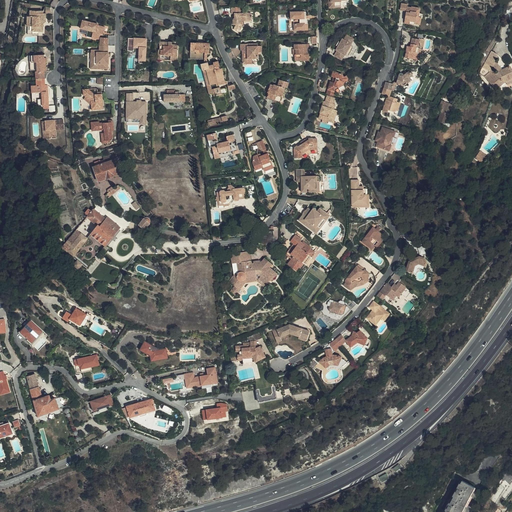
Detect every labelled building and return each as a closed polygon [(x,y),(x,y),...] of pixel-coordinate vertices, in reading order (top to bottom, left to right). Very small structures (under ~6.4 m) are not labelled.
[(407,4),(401,3),(400,9),(406,10),(404,23),(417,25),(417,24),(419,24),(421,14),(419,13),(420,8),(411,6),(411,8),(407,7),(407,4)] [(243,7),(233,7),(233,14),(236,14),(236,19),(234,21),(234,26),(236,26),(236,28),(235,30),(239,33),(243,27),(243,21),(253,21),(253,19),(254,19),(254,16),(253,16),(253,14),(243,14),(243,7)] [(46,21),(46,14),(43,14),(43,10),(31,10),(31,16),(29,16),(29,25),(34,26),(34,30),(43,30),(43,21),(46,21)] [(308,23),(308,16),(308,12),(292,13),(293,20),(302,19),(302,24),(296,24),(296,31),(306,30),(306,25),(308,23)] [(103,30),(104,25),(97,23),(97,22),(82,18),(80,27),(81,28),(86,29),(86,33),(92,34),(91,36),(95,37),(97,29),(103,30)] [(345,53),(349,47),(350,44),(353,39),(347,35),(343,39),(342,39),(340,41),(339,41),(336,44),(337,46),(335,49),(336,50),(333,54),(333,55),(340,59),(343,55),(345,53)] [(128,50),(134,51),(134,47),(140,47),(139,60),(146,60),(147,38),(134,38),(129,38),(128,50)] [(421,39),(413,38),(412,47),(410,46),(408,58),(422,60),(423,49),(424,48),(420,48),(421,39)] [(160,41),(159,48),(162,49),(162,53),(170,54),(170,58),(176,59),(177,47),(173,47),(173,43),(171,43),(172,41),(168,41),(160,41)] [(208,82),(225,82),(224,78),(222,79),(221,76),(222,76),(220,71),(221,70),(219,62),(217,62),(216,61),(211,60),(211,62),(206,62),(206,59),(205,59),(205,52),(207,52),(208,43),(190,42),(188,58),(202,58),(202,62),(199,63),(203,79),(207,78),(208,82)] [(103,53),(103,44),(98,44),(96,44),(96,53),(87,53),(88,57),(90,57),(90,67),(97,67),(97,70),(98,69),(106,69),(106,59),(103,59),(103,53)] [(243,51),(243,59),(252,59),(253,62),(259,62),(258,52),(262,52),(262,47),(258,47),(258,45),(241,45),(241,51),(243,51)] [(309,50),(309,45),(295,45),(294,50),(296,50),(296,55),(294,55),(295,61),(309,61),(309,55),(308,55),(307,50),(309,50)] [(162,49),(159,48),(158,48),(157,59),(169,60),(170,58),(170,54),(162,53),(162,49)] [(495,68),(498,64),(494,62),(498,55),(492,51),(483,67),(489,71),(492,66),(495,68)] [(37,71),(37,79),(46,78),(45,71),(47,71),(47,62),(45,62),(45,57),(44,53),(34,54),(35,71),(37,71)] [(90,57),(88,57),(88,70),(97,70),(97,67),(90,67),(90,57)] [(502,70),(500,66),(497,70),(497,71),(497,73),(488,81),(496,90),(505,82),(511,78),(511,71),(510,66),(502,70)] [(327,94),(341,98),(342,92),(341,91),(342,87),(347,88),(351,85),(353,87),(355,77),(353,75),(350,77),(345,72),(333,69),(331,74),(336,76),(334,81),(332,80),(329,87),(327,94)] [(401,73),(398,83),(406,85),(413,79),(411,76),(413,75),(413,72),(409,70),(404,74),(402,72),(401,73)] [(46,78),(37,79),(37,84),(31,85),(32,93),(42,92),(43,99),(38,100),(39,109),(50,109),(49,96),(46,96),(46,91),(49,91),(48,84),(46,84),(46,78)] [(226,83),(225,82),(208,82),(211,93),(213,93),(219,91),(219,94),(228,91),(227,89),(226,89),(225,84),(226,83)] [(100,91),(96,91),(95,91),(95,94),(92,93),(88,88),(82,88),(82,92),(83,95),(88,100),(88,104),(88,108),(100,108),(100,91)] [(271,103),(281,110),(285,104),(283,104),(286,100),(291,104),(297,94),(289,88),(285,94),(282,92),(280,93),(277,91),(272,98),(274,99),(271,103)] [(392,97),(394,91),(393,90),(386,89),(384,94),(389,96),(385,111),(395,114),(396,112),(400,111),(400,110),(402,103),(399,102),(400,99),(392,97)] [(174,90),(166,90),(166,95),(163,95),(163,102),(190,101),(189,97),(182,97),(182,94),(177,94),(177,91),(175,91),(174,90)] [(42,92),(32,93),(33,100),(35,100),(35,110),(39,109),(38,100),(43,99),(42,92)] [(140,124),(148,124),(148,100),(133,100),(133,92),(126,92),(126,122),(140,122),(140,124)] [(138,97),(142,97),(142,100),(151,100),(150,92),(137,92),(138,97)] [(211,93),(208,94),(210,102),(214,101),(215,105),(224,102),(222,96),(214,98),(213,93),(211,93)] [(319,118),(323,120),(324,117),(329,119),(328,122),(334,124),(338,111),(334,110),(335,104),(334,104),(335,98),(327,96),(325,102),(323,101),(320,113),(320,114),(319,118)] [(285,104),(281,110),(285,112),(291,104),(286,100),(283,104),(285,104)] [(453,105),(442,101),(441,103),(440,105),(440,106),(441,107),(439,111),(442,113),(448,115),(453,105)] [(243,110),(247,119),(253,115),(248,107),(243,110)] [(445,124),(448,115),(442,113),(438,122),(445,124)] [(103,128),(103,132),(103,140),(105,139),(111,139),(111,129),(113,129),(113,120),(109,120),(109,121),(99,122),(99,120),(91,121),(91,129),(103,128)] [(53,128),(62,127),(61,121),(40,123),(41,132),(44,131),(45,139),(53,139),(53,130),(53,128)] [(376,146),(390,150),(396,131),(382,127),(380,133),(378,132),(376,138),(378,139),(378,142),(376,146)] [(211,146),(211,149),(217,147),(221,146),(221,148),(226,147),(231,146),(232,148),(237,147),(235,140),(233,140),(232,134),(225,135),(226,141),(220,142),(216,140),(215,132),(206,135),(208,147),(211,146)] [(296,156),(301,156),(301,154),(304,152),(313,150),(313,152),(322,151),(322,136),(317,136),(317,135),(313,135),(313,137),(308,138),(308,137),(304,140),(305,141),(301,143),(300,142),(296,146),(296,156)] [(257,149),(261,152),(266,150),(262,141),(255,143),(257,149)] [(113,153),(104,157),(106,162),(102,164),(101,160),(99,161),(98,161),(93,162),(94,167),(93,167),(98,181),(122,172),(117,158),(115,159),(113,153)] [(482,162),(487,157),(482,153),(479,159),(482,162)] [(268,155),(263,157),(262,157),(261,157),(260,154),(254,156),(253,165),(256,171),(263,168),(264,172),(273,169),(268,155)] [(306,175),(306,168),(297,168),(297,181),(302,181),(303,191),(307,191),(307,188),(310,188),(310,191),(317,190),(317,182),(318,182),(318,175),(306,175)] [(368,203),(365,192),(364,186),(362,186),(357,187),(357,184),(356,179),(350,180),(353,205),(368,203)] [(111,198),(122,189),(119,185),(114,190),(112,188),(108,191),(109,193),(108,195),(111,198)] [(220,190),(219,192),(216,192),(216,193),(217,197),(216,197),(217,201),(218,206),(223,206),(224,206),(229,206),(230,203),(232,202),(234,200),(235,201),(238,201),(239,199),(245,199),(244,193),(245,192),(245,188),(243,187),(235,189),(235,187),(231,185),(228,185),(228,188),(225,191),(224,190),(220,190)] [(141,208),(136,202),(132,205),(137,211),(141,208)] [(309,229),(322,212),(315,207),(312,210),(308,207),(306,210),(302,207),(294,218),(309,229)] [(106,245),(121,228),(108,217),(106,219),(95,209),(91,213),(89,212),(86,215),(98,225),(92,233),(104,245),(100,251),(104,255),(110,249),(106,245)] [(324,214),(322,212),(309,229),(312,232),(324,214)] [(145,229),(151,222),(150,221),(150,219),(150,218),(149,217),(148,216),(147,216),(146,217),(144,217),(139,223),(145,229)] [(389,226),(386,218),(379,224),(380,226),(381,227),(380,228),(383,232),(389,226)] [(384,233),(379,229),(374,226),(363,240),(371,246),(376,239),(378,241),(382,237),(384,233)] [(74,255),(89,238),(77,228),(63,246),(74,255)] [(292,240),(295,243),(298,245),(292,252),(295,255),(293,258),(290,263),(298,269),(303,261),(302,260),(308,253),(312,255),(316,251),(310,246),(311,244),(305,240),(304,241),(302,239),(302,238),(297,234),(292,240)] [(384,239),(382,237),(378,241),(376,239),(371,246),(373,248),(376,244),(378,246),(384,239)] [(298,245),(295,243),(288,253),(293,258),(295,255),(292,252),(298,245)] [(247,252),(228,254),(229,262),(235,262),(235,265),(234,266),(234,269),(235,270),(236,271),(236,272),(235,272),(234,273),(230,274),(225,280),(229,284),(231,282),(233,284),(237,281),(238,281),(239,281),(242,277),(253,276),(263,285),(266,281),(272,274),(266,269),(269,266),(262,259),(259,263),(258,263),(256,263),(255,264),(251,265),(250,264),(248,264),(247,252)] [(306,263),(312,255),(308,253),(302,260),(303,261),(306,263)] [(420,255),(418,256),(411,259),(406,269),(412,272),(415,265),(420,263),(425,266),(426,263),(425,258),(420,255)] [(78,259),(73,265),(78,268),(83,263),(78,259)] [(369,271),(366,268),(363,269),(362,266),(358,263),(345,279),(346,281),(345,283),(351,288),(352,288),(354,286),(355,285),(356,285),(357,286),(364,284),(369,279),(369,278),(369,271)] [(230,285),(235,289),(241,282),(253,281),(260,287),(263,285),(253,276),(242,277),(239,281),(238,281),(237,281),(233,284),(231,282),(229,284),(230,285)] [(387,281),(381,288),(386,293),(393,298),(396,294),(399,295),(401,292),(407,285),(399,279),(396,283),(393,286),(392,285),(387,281)] [(230,295),(235,289),(230,285),(225,291),(230,295)] [(412,289),(407,285),(401,292),(406,296),(412,289)] [(381,288),(377,294),(382,298),(386,293),(381,288)] [(384,318),(389,312),(374,299),(369,305),(372,308),(366,315),(375,323),(381,315),(384,318)] [(340,318),(349,307),(347,304),(345,304),(344,303),(343,302),(343,301),(342,300),(338,300),(337,300),(337,301),(337,302),(331,301),(330,303),(324,302),(324,305),(320,307),(319,313),(321,316),(325,316),(324,317),(329,317),(329,318),(337,319),(338,317),(340,318)] [(93,315),(88,311),(87,313),(78,307),(74,313),(67,309),(63,316),(69,320),(71,317),(78,322),(82,322),(86,316),(90,319),(93,315)] [(44,331),(33,321),(28,327),(27,326),(22,330),(21,332),(31,342),(31,341),(32,340),(37,336),(39,333),(40,334),(44,331)] [(288,322),(274,327),(277,335),(288,331),(295,334),(294,337),(301,340),(306,331),(288,322)] [(277,335),(274,327),(269,329),(273,340),(278,338),(277,335)] [(262,335),(258,328),(246,334),(249,339),(251,342),(245,345),(246,347),(239,346),(239,351),(242,351),(242,354),(241,355),(241,360),(246,360),(246,358),(246,354),(254,353),(256,357),(265,351),(259,342),(257,343),(254,344),(254,340),(256,339),(262,335)] [(353,335),(348,339),(353,346),(360,340),(368,343),(370,336),(366,334),(361,328),(358,331),(355,330),(353,335)] [(46,331),(45,330),(44,331),(40,334),(39,333),(37,336),(32,340),(31,341),(33,344),(46,331)] [(348,339),(342,332),(335,338),(340,344),(348,339)] [(335,338),(329,342),(334,349),(340,344),(335,338)] [(151,346),(151,344),(146,341),(141,349),(147,353),(148,352),(151,354),(151,355),(152,360),(168,357),(166,348),(160,349),(155,346),(154,348),(151,346)] [(333,355),(333,353),(326,355),(326,357),(322,359),(320,361),(319,363),(326,370),(328,368),(332,366),(340,366),(342,358),(341,357),(337,356),(333,355)] [(78,359),(75,359),(76,365),(79,365),(81,366),(82,368),(92,366),(101,365),(99,355),(99,354),(91,356),(92,356),(90,357),(87,357),(78,359)] [(204,375),(202,376),(195,377),(194,372),(185,373),(186,379),(188,379),(189,380),(190,385),(195,384),(195,387),(202,385),(213,383),(218,382),(216,367),(207,368),(208,375),(204,375)] [(0,382),(3,393),(10,391),(6,378),(5,378),(3,375),(5,374),(4,370),(0,370),(0,382)] [(49,394),(48,395),(42,398),(40,391),(34,374),(26,376),(38,414),(39,415),(59,408),(55,397),(51,399),(49,394)] [(188,379),(186,379),(187,388),(195,387),(195,384),(190,385),(189,380),(188,379)] [(275,385),(257,389),(259,399),(271,397),(272,399),(277,398),(275,385)] [(42,398),(48,395),(46,389),(40,391),(42,398)] [(140,393),(136,390),(130,391),(131,395),(128,396),(129,398),(131,398),(141,395),(140,393)] [(115,403),(112,393),(95,399),(96,401),(92,402),(94,410),(115,403)] [(134,403),(127,405),(130,416),(139,414),(139,413),(147,410),(148,412),(156,409),(153,398),(146,400),(145,400),(145,402),(137,405),(136,403),(134,403)] [(215,408),(207,409),(208,419),(223,417),(222,412),(226,411),(228,411),(227,404),(221,403),(217,404),(218,408),(218,410),(216,410),(215,408)] [(0,425),(0,437),(9,435),(15,434),(14,428),(12,422),(7,424),(0,425)] [(15,434),(9,435),(10,438),(12,437),(13,438),(14,438),(15,438),(16,437),(16,436),(19,435),(16,427),(14,428),(15,434)] [(399,465),(393,469),(396,473),(402,468),(399,465)] [(387,474),(379,478),(382,484),(390,480),(387,474)] [(462,480),(459,487),(458,489),(456,488),(454,491),(456,492),(450,503),(449,506),(447,505),(446,508),(447,509),(445,511),(461,511),(475,487),(462,480)]
